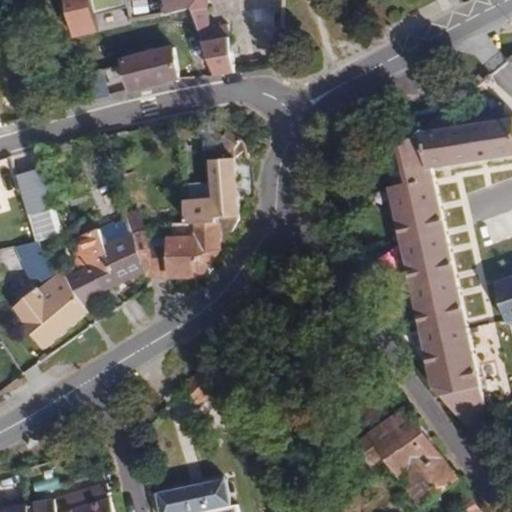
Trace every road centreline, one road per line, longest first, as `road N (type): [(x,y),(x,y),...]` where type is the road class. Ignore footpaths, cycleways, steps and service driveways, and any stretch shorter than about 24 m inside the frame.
road 1 (residential): [(273,219),(315,246),(503,511)]
road 2 (residential): [(291,114),(256,92),(185,98),(0,143)]
road 3 (residential): [(76,389),(211,304),(273,219)]
road 4 (residential): [(511,0),(291,114)]
road 5 (residential): [(76,389),(123,443),(139,511)]
